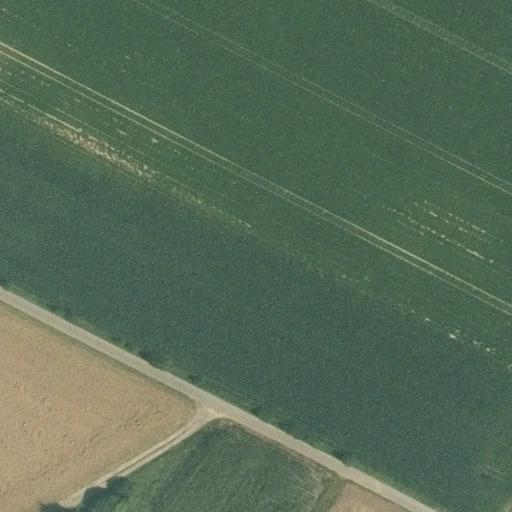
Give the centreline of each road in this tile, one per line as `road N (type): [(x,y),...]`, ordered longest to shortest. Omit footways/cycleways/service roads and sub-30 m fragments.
road 1 (track): [(216,401),(0,293)]
road 2 (track): [(421,511),(216,401)]
